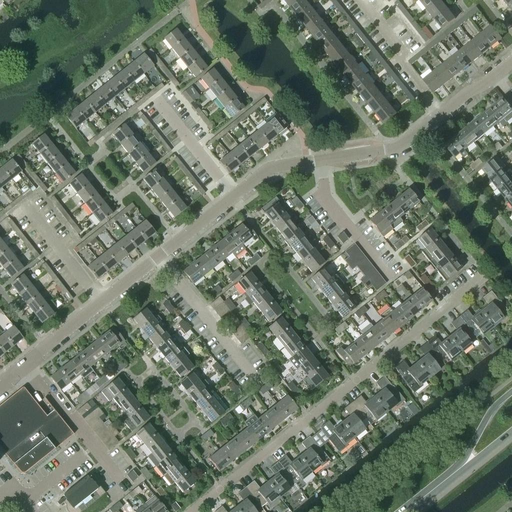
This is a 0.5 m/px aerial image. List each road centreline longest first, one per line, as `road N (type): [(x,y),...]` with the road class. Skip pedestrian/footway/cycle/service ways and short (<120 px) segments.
road 1 (unclassified): [(0,387),(267,171),(403,144),(511,60)]
road 2 (residential): [(193,511),(483,276)]
